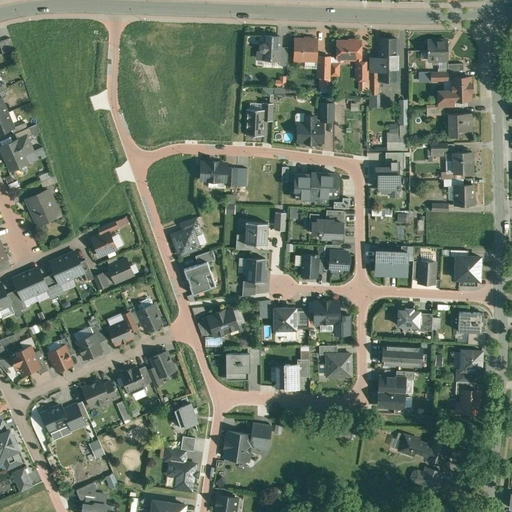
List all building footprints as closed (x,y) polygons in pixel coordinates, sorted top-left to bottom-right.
[(281,36),(263,36),(263,44),(261,45),(260,49),(262,51),(262,52),(262,58),(262,59),(279,59),(280,59),(280,47),(281,36)] [(11,38),(0,41),(0,43),(3,53),(14,49),(11,38)] [(370,58),(370,70),(379,70),(379,81),(398,81),(398,67),(398,38),(380,38),(380,58),(370,58)] [(317,39),(296,39),(295,60),(306,60),(309,58),(316,58),(317,39)] [(354,39),(349,39),(348,41),(338,41),(338,58),(344,58),(346,60),(351,60),(353,58),(360,58),(360,41),(356,41),(354,39)] [(448,40),(428,41),(428,51),(429,59),(448,59),(448,40)] [(288,47),(280,47),(280,59),(279,59),(279,65),(288,65),(288,47)] [(331,57),(319,56),(318,76),(331,77),(331,57)] [(369,62),(356,62),(356,80),(369,80),(369,62)] [(379,70),(370,70),(370,94),(379,94),(379,81),(379,70)] [(448,72),(431,72),(431,80),(444,80),(448,80),(448,78),(448,72)] [(470,77),(452,77),(452,78),(448,78),(448,80),(444,80),(445,90),(439,90),(439,107),(444,107),(454,106),(454,100),(471,100),(471,91),(473,91),(472,83),(470,83),(470,78),(470,77)] [(379,94),(370,94),(370,107),(379,106),(379,94)] [(273,102),(264,102),(264,109),(265,109),(265,120),(273,120),(273,102)] [(335,103),(321,103),(321,121),(334,121),(334,120),(335,120),(335,103)] [(445,115),(444,107),(439,107),(426,107),(427,115),(445,115)] [(264,109),(247,108),(246,134),(264,135),(265,120),(265,109),(264,109)] [(8,112),(0,115),(0,133),(13,128),(14,127),(8,112)] [(472,113),(449,114),(451,114),(452,135),(449,135),(449,136),(472,135),(471,135),(471,121),(472,121),(471,114),(472,113)] [(316,116),(306,116),(306,123),(298,123),(298,141),(307,141),(307,143),(315,143),(315,141),(323,141),(323,123),(316,123),(316,116)] [(14,127),(13,128),(15,133),(28,128),(26,122),(14,127)] [(400,133),(387,133),(387,150),(408,150),(408,125),(400,125),(400,133)] [(28,128),(15,133),(18,139),(27,136),(27,137),(33,134),(30,127),(28,128)] [(18,139),(1,147),(11,170),(28,162),(23,152),(32,148),(27,137),(27,136),(18,139)] [(32,148),(23,152),(28,162),(34,160),(36,156),(32,148)] [(469,152),(469,149),(463,149),(463,152),(454,152),(455,172),(473,172),(472,152),(469,152)] [(404,152),(386,152),(386,167),(399,167),(399,169),(404,169),(404,152)] [(218,161),(211,161),(211,163),(202,162),(201,179),(226,181),(227,167),(227,163),(218,163),(218,161)] [(238,167),(227,167),(226,181),(226,185),(237,185),(238,167)] [(386,167),(376,167),(376,175),(378,175),(378,188),(390,188),(390,192),(399,192),(399,188),(400,188),(400,175),(399,175),(399,169),(399,167),(386,167)] [(312,174),(296,173),(296,182),(295,182),(294,189),(295,189),(295,198),(315,199),(315,197),(333,197),(334,189),(335,189),(335,181),(334,181),(334,173),(312,172),(312,174)] [(55,176),(42,181),(44,188),(57,182),(55,176)] [(474,204),(473,184),(455,184),(456,204),(474,204)] [(49,189),(28,198),(31,206),(32,206),(35,212),(34,213),(38,223),(60,214),(49,189)] [(225,195),(223,212),(231,213),(234,197),(225,195)] [(342,202),(334,201),(333,208),(348,208),(349,198),(342,198),(342,202)] [(288,207),(288,217),(296,217),(296,208),(288,207)] [(345,210),(327,210),(326,219),(334,219),(333,221),(343,222),(344,222),(345,210)] [(275,211),(274,229),(285,230),(286,212),(275,211)] [(406,214),(398,213),(398,221),(405,222),(406,214)] [(197,217),(180,223),(182,230),(193,227),(199,225),(200,225),(197,217)] [(326,219),(318,219),(318,222),(313,221),(312,231),(319,232),(319,233),(320,233),(320,237),(331,238),(331,236),(343,237),(343,231),(342,231),(342,227),(343,227),(343,222),(333,221),(334,219),(326,219)] [(115,221),(99,228),(101,234),(109,231),(110,231),(118,228),(115,221)] [(269,222),(247,221),(245,244),(267,245),(269,222)] [(205,242),(199,225),(193,227),(199,244),(205,242)] [(182,230),(172,234),(179,255),(200,247),(199,244),(193,227),(182,230)] [(101,234),(92,238),(100,256),(117,248),(110,231),(109,231),(101,234)] [(341,244),(325,244),(324,255),(325,255),(325,253),(330,254),(331,250),(340,251),(341,244)] [(213,250),(196,256),(199,264),(207,261),(208,261),(216,258),(213,250)] [(340,251),(331,250),(330,254),(330,267),(332,267),(332,270),(342,271),(342,267),(349,268),(350,254),(348,254),(348,251),(340,251)] [(407,251),(376,250),(376,273),(406,274),(407,251)] [(80,262),(76,251),(63,257),(72,277),(84,272),(85,272),(80,262)] [(318,255),(304,254),(302,275),(317,276),(317,273),(318,255)] [(469,256),(457,255),(457,256),(456,278),(460,279),(478,279),(480,279),(481,256),(469,256)] [(72,277),(63,257),(50,262),(55,273),(59,283),(60,282),(72,277)] [(265,258),(246,257),(245,281),(256,281),(264,282),(265,258)] [(127,258),(109,266),(116,282),(134,274),(127,258)] [(94,277),(86,260),(80,262),(85,272),(84,272),(88,281),(94,278),(94,277)] [(421,261),(414,260),(413,278),(419,278),(421,261)] [(199,264),(184,269),(187,278),(188,277),(191,284),(190,285),(193,294),(211,287),(206,274),(211,272),(208,261),(207,261),(199,264)] [(435,262),(421,261),(419,278),(419,282),(434,283),(435,262)] [(39,267),(26,273),(35,293),(48,288),(44,278),(39,267)] [(26,273),(14,278),(19,289),(23,299),(23,298),(35,293),(26,273)] [(59,283),(55,273),(50,276),(58,294),(64,292),(60,282),(59,283)] [(103,273),(94,277),(94,278),(99,289),(108,285),(103,273)] [(58,294),(50,276),(44,278),(48,288),(52,297),(58,294)] [(255,294),(256,281),(245,281),(243,280),(242,296),(255,294)] [(7,294),(2,283),(0,284),(0,308),(11,304),(7,294)] [(27,308),(23,298),(23,299),(19,289),(13,291),(21,310),(27,308)] [(21,310),(13,291),(7,294),(11,304),(15,313),(21,310)] [(149,298),(142,301),(141,303),(144,308),(154,304),(151,299),(149,298)] [(331,301),(331,300),(323,300),(323,301),(315,301),(315,322),(335,322),(339,322),(339,316),(339,301),(331,301)] [(139,304),(130,308),(131,311),(136,324),(143,321),(138,311),(141,310),(139,304)] [(141,310),(138,311),(143,321),(146,329),(151,327),(151,328),(153,329),(157,327),(158,325),(157,324),(162,322),(159,317),(160,314),(159,311),(156,310),(154,304),(141,310)] [(287,306),(285,306),(284,306),(282,306),(282,308),(275,308),(275,329),(296,328),(296,327),(296,309),(296,308),(288,308),(288,306),(287,306)] [(406,310),(399,310),(398,325),(418,326),(419,326),(419,313),(420,311),(413,311),(413,309),(406,308),(406,310)] [(225,309),(215,313),(215,315),(209,317),(208,317),(214,333),(215,335),(230,330),(231,335),(244,331),(241,323),(237,324),(232,309),(225,311),(225,309)] [(309,309),(296,309),(296,327),(309,326),(309,309)] [(131,311),(123,315),(126,321),(126,320),(131,331),(138,328),(136,324),(131,311)] [(483,313),(460,311),(459,330),(469,331),(481,332),(483,313)] [(432,314),(419,313),(419,326),(418,326),(418,330),(431,331),(432,314)] [(351,333),(351,315),(339,316),(339,322),(335,322),(335,334),(351,333)] [(214,333),(208,317),(209,317),(209,316),(202,318),(203,321),(207,333),(208,335),(214,333)] [(126,321),(109,328),(116,344),(122,341),(122,342),(127,340),(127,339),(133,336),(131,331),(126,320),(126,321)] [(203,321),(198,323),(202,335),(207,333),(203,321)] [(107,339),(99,323),(91,326),(94,334),(95,334),(99,343),(107,339)] [(486,332),(481,332),(469,331),(468,343),(485,344),(486,332)] [(15,333),(0,339),(0,341),(2,346),(18,340),(15,333)] [(94,334),(78,341),(85,358),(102,351),(99,343),(95,334),(94,334)] [(76,352),(69,336),(60,340),(63,346),(65,345),(69,355),(76,352)] [(63,346),(49,352),(50,354),(49,356),(50,359),(53,360),(57,370),(73,363),(69,355),(65,345),(63,346)] [(338,345),(320,345),(320,354),(327,354),(327,353),(338,353),(338,345)] [(31,346),(14,353),(15,354),(11,356),(15,364),(18,363),(21,368),(20,368),(21,369),(23,374),(38,368),(40,367),(37,361),(35,354),(31,346)] [(385,346),(384,363),(419,365),(420,348),(385,346)] [(248,347),(248,353),(249,353),(250,364),(259,364),(259,347),(248,347)] [(482,350),(462,349),(461,369),(461,370),(475,370),(481,371),(482,350)] [(43,358),(40,351),(40,352),(35,354),(37,361),(43,358)] [(167,351),(151,358),(155,367),(159,376),(160,376),(175,369),(167,351)] [(309,351),(301,351),(301,359),(309,359),(309,351)] [(248,353),(226,353),(226,380),(248,379),(248,371),(250,371),(250,364),(249,353),(248,353)] [(338,353),(327,353),(327,354),(327,376),(337,375),(339,377),(343,377),(345,375),(352,375),(351,353),(338,353)] [(49,370),(43,358),(37,361),(40,367),(38,368),(40,374),(49,370)] [(301,359),(298,359),(298,364),(298,377),(310,377),(309,359),(301,359)] [(298,364),(285,364),(285,366),(277,366),(278,386),(287,386),(287,384),(290,384),(290,387),(299,387),(298,377),(298,364)] [(146,366),(139,369),(145,384),(153,381),(148,370),(146,366)] [(138,367),(132,370),(132,368),(127,371),(127,372),(121,374),(126,385),(125,388),(128,389),(129,392),(130,391),(132,396),(135,397),(146,393),(147,389),(145,384),(139,369),(138,367)] [(155,367),(148,370),(153,381),(155,386),(163,383),(160,376),(159,376),(155,367)] [(475,370),(461,370),(461,369),(457,369),(457,381),(475,382),(475,370)] [(415,371),(397,370),(396,377),(406,378),(405,378),(414,379),(415,371)] [(396,377),(380,376),(379,391),(405,392),(405,378),(406,378),(396,377)] [(104,384),(102,379),(83,388),(92,407),(97,404),(99,405),(104,403),(105,401),(109,399),(110,399),(104,384)] [(118,397),(111,381),(104,384),(110,399),(109,399),(110,401),(118,397)] [(475,382),(457,381),(456,393),(462,393),(462,389),(474,390),(475,382)] [(474,390),(462,389),(462,393),(461,402),(461,411),(479,412),(480,390),(474,390)] [(405,392),(379,391),(378,405),(395,406),(404,407),(404,406),(405,392)] [(189,403),(187,396),(182,399),(184,405),(180,406),(180,408),(175,410),(181,427),(186,425),(187,426),(198,422),(191,402),(189,403)] [(123,422),(130,419),(121,400),(114,403),(123,422)] [(82,401),(63,409),(61,405),(55,408),(55,407),(54,407),(55,408),(49,410),(49,409),(48,410),(49,410),(42,413),(50,431),(69,423),(72,429),(86,423),(84,420),(90,417),(82,401)] [(271,426),(254,423),(252,434),(270,437),(271,426)] [(0,434),(0,458),(3,457),(8,468),(21,462),(16,451),(19,449),(17,444),(16,444),(12,436),(13,435),(10,430),(0,434)] [(252,434),(228,431),(227,440),(226,440),(225,448),(226,448),(225,457),(233,458),(235,461),(240,461),(243,459),(249,460),(251,445),(268,447),(270,437),(252,434)] [(451,440),(434,434),(431,445),(419,441),(419,439),(404,434),(402,440),(399,449),(413,454),(415,451),(427,455),(427,456),(444,462),(451,440)] [(196,438),(183,436),(181,449),(187,450),(194,451),(196,438)] [(92,458),(102,454),(97,439),(87,442),(92,458)] [(181,449),(167,447),(165,460),(170,460),(171,460),(185,462),(187,450),(181,449)] [(185,462),(171,460),(170,460),(169,470),(174,470),(176,474),(175,488),(192,490),(194,475),(195,475),(195,471),(196,463),(185,462)] [(443,472),(426,466),(420,483),(437,489),(443,472)] [(25,468),(13,473),(21,492),(33,487),(25,468)] [(93,482),(77,489),(81,499),(86,499),(87,492),(95,493),(96,487),(93,482)] [(95,493),(87,492),(86,499),(86,504),(85,504),(83,511),(106,511),(105,511),(106,504),(105,504),(107,494),(95,493)] [(235,511),(238,497),(218,495),(215,511),(235,511)] [(184,511),(185,505),(154,500),(151,511),(184,511)]
